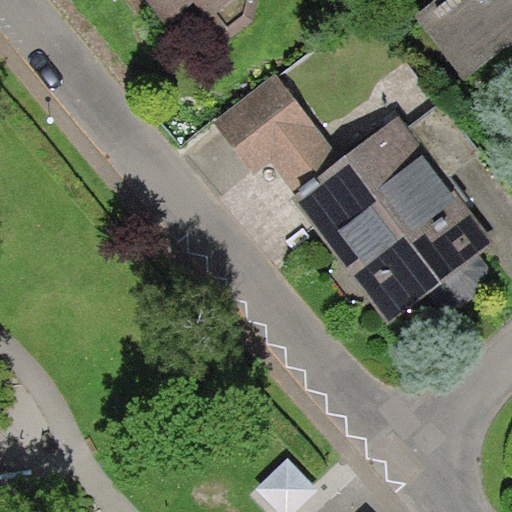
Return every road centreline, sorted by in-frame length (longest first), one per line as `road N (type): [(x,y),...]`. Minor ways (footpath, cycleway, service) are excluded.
road 1 (residential): [(392,464),(0,8)]
road 2 (residential): [(392,464),(511,356)]
